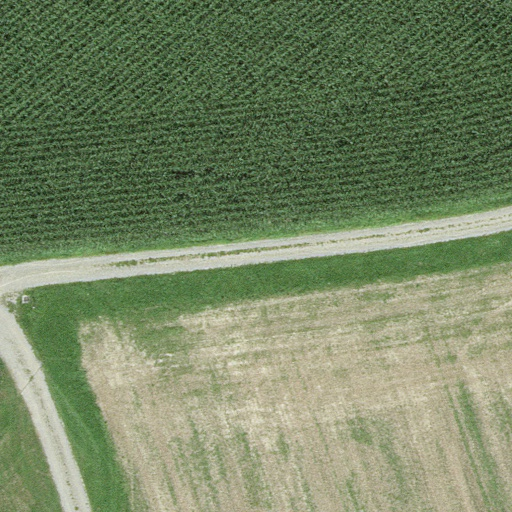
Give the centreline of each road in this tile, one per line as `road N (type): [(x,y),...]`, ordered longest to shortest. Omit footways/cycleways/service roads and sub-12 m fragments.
road 1 (track): [(0,284),(511,227)]
road 2 (track): [(0,330),(43,395),(81,511)]
